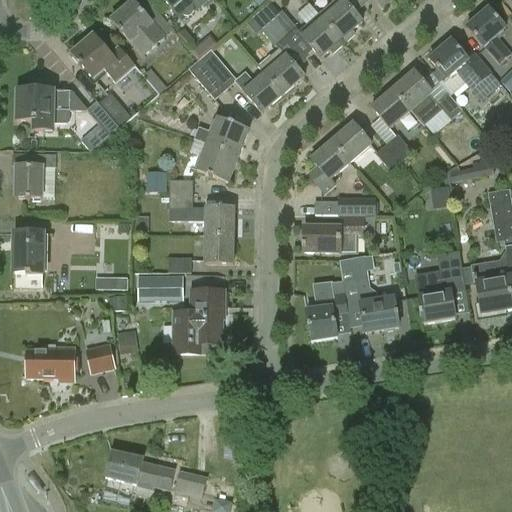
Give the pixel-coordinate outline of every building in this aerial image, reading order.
[(112,23),(130,45),(144,61),(173,34),(143,0),(134,0),(130,4),(132,6),(112,23)] [(161,0),(172,12),(179,21),(182,18),(187,20),(191,17),(193,14),(192,10),(194,8),(198,13),(212,0),(161,0)] [(269,0),(253,0),(252,2),(259,9),(269,0)] [(332,0),(332,5),(318,17),(340,44),(341,43),(345,47),(356,37),(352,33),(362,26),(344,4),(340,0),(332,0)] [(370,0),(382,13),(397,0),(370,0)] [(269,6),(261,13),(286,41),(297,31),(282,14),(279,16),(269,6)] [(511,57),(496,40),(505,32),(488,12),(466,31),(483,51),(498,69),(511,57)] [(275,51),(286,41),(261,13),(246,26),(256,38),(261,34),(275,51)] [(319,62),(328,54),(332,58),(343,49),(339,45),(340,44),(318,17),(298,34),(302,39),(301,41),(319,62)] [(94,84),(104,75),(116,88),(135,70),(118,50),(109,58),(92,38),(70,57),(94,84)] [(208,40),(190,53),(196,61),(214,49),(208,40)] [(475,56),(467,63),(451,44),(428,63),(446,83),(455,75),(481,105),(501,87),(475,56)] [(257,70),(264,78),(282,100),(304,81),(286,60),(285,61),(278,52),(257,70)] [(210,54),(199,63),(227,94),(235,86),(234,85),(237,83),(220,65),(210,54)] [(216,103),(226,94),(199,63),(188,72),(216,103)] [(234,85),(235,86),(244,96),(261,117),(282,100),(264,78),(255,86),(245,75),(237,83),(234,85)] [(435,106),(429,99),(432,97),(413,75),(392,93),(410,115),(411,115),(424,129),(441,114),(451,124),(461,114),(446,97),(435,106)] [(509,95),(511,92),(511,77),(502,87),(509,95)] [(389,133),(410,115),(392,93),(370,112),(389,133)] [(53,134),(53,127),(67,127),(69,123),(70,115),(85,115),(87,113),(71,95),(53,95),(17,94),(16,124),(33,124),(32,134),(53,134)] [(110,96),(98,106),(120,131),(132,122),(110,96)] [(109,140),(120,131),(98,106),(98,107),(96,105),(86,114),(109,140)] [(199,131),(194,143),(207,148),(238,161),(249,135),(217,122),(211,136),(199,131)] [(353,127),(331,145),(350,167),(371,149),(353,127)] [(412,156),(397,138),(375,157),(391,175),(412,156)] [(336,191),(330,184),(350,167),(331,145),(309,164),(316,171),(306,180),(324,201),(336,191)] [(238,161),(207,148),(196,175),(228,187),(238,161)] [(42,203),(43,171),(55,171),(55,158),(33,158),(32,170),(15,170),(14,202),(42,203)] [(146,175),(146,193),(164,193),(164,175),(146,175)] [(169,183),(169,199),(193,200),(193,184),(169,183)] [(511,313),(511,212),(509,193),(487,197),(495,246),(503,245),(504,250),(505,255),(499,264),(470,269),(472,285),(475,285),(481,318),(511,313)] [(205,225),(205,240),(233,240),(233,213),(193,212),(193,200),(169,199),(168,225),(205,225)] [(338,202),(337,220),(364,220),(374,220),(375,202),(338,202)] [(303,257),(339,257),(358,257),(358,243),(364,243),(364,220),(337,220),(337,231),(303,231),(303,257)] [(45,238),(13,237),(12,278),(44,279),(45,238)] [(232,268),(233,240),(205,240),(205,268),(232,268)] [(339,263),(342,284),(347,315),(360,313),(364,337),(398,332),(393,302),(378,304),(376,295),(370,291),(365,259),(339,263)] [(168,277),(185,277),(191,277),(191,262),(168,262),(168,277)] [(461,272),(438,275),(415,279),(418,300),(423,328),(454,323),(450,296),(465,294),(461,272)] [(125,292),(125,280),(94,279),(93,291),(125,292)] [(137,281),(137,305),(158,305),(180,306),(181,281),(159,281),(137,281)] [(336,342),(333,318),(347,316),(347,315),(342,284),(312,288),(316,312),(305,314),(310,346),(336,342)] [(190,317),(173,317),(172,358),(207,358),(219,358),(220,348),(222,348),(222,324),(225,324),(225,295),(190,295),(190,317)] [(116,374),(109,348),(84,354),(90,380),(116,374)] [(43,352),(43,355),(26,354),(26,382),(56,383),(56,387),(73,388),(74,352),(43,352)] [(141,466),(142,464),(143,459),(128,455),(127,460),(112,456),(105,482),(136,489),(135,490),(151,495),(152,491),(170,496),(175,474),(141,466)] [(207,481),(179,474),(174,495),(202,502),(207,481)]
